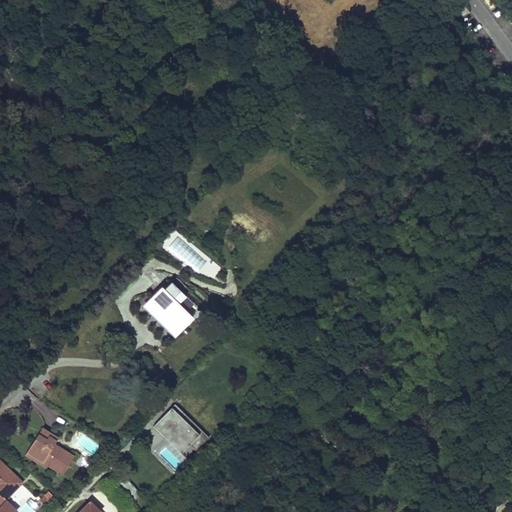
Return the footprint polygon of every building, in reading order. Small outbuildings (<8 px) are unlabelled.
[(188,290),(173,275),(163,285),(147,301),(177,330),(192,313),(179,300),(188,290)] [(153,424),(167,438),(155,450),(175,470),(187,458),(181,453),(201,433),(172,404),(153,424)] [(40,428),(36,434),(45,440),(47,436),(55,441),(57,438),(40,428)] [(197,449),(207,435),(201,431),(191,444),(197,449)] [(47,464),(62,474),(72,457),(53,444),(55,441),(47,436),(45,440),(36,434),(25,451),(47,464)] [(25,451),(23,455),(44,468),(47,464),(25,451)] [(0,503),(20,483),(0,462),(0,503)] [(127,478),(122,483),(134,496),(139,492),(127,478)] [(49,503),(42,496),(37,502),(44,508),(49,503)] [(84,501),(73,511),(93,511),(95,511),(84,501)]
